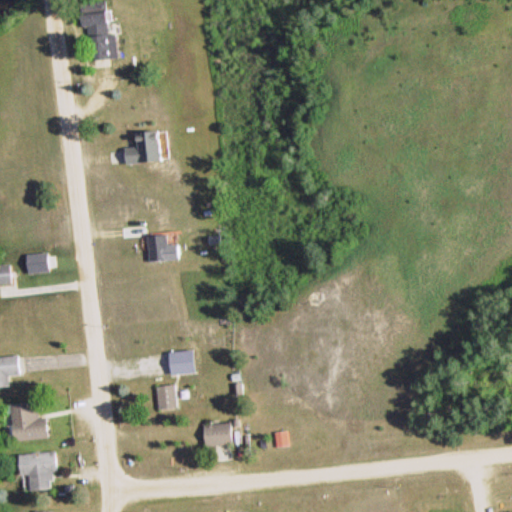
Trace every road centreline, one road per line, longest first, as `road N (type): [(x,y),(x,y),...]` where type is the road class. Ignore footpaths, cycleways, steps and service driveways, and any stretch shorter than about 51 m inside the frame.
road 1 (residential): [(111,511),(54,0)]
road 2 (residential): [(511,450),(113,491)]
